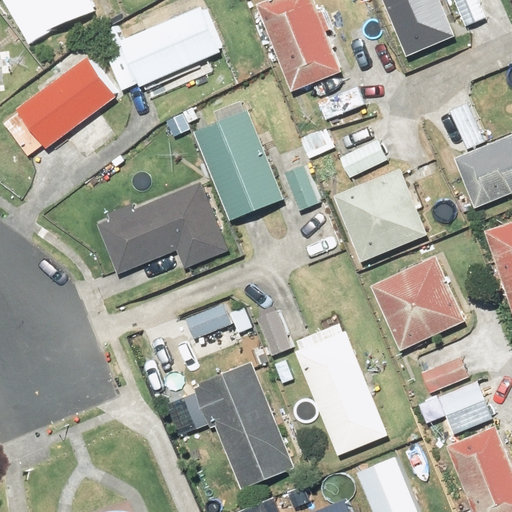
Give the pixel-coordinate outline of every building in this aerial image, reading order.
[(100,0),(44,0),(56,29),(105,11),(100,0)] [(325,0),(270,0),(265,2),(300,90),(353,69),(325,0)] [(450,0),(390,0),(415,56),(465,35),(450,0)] [(485,0),(459,0),(471,28),(493,19),(485,0)] [(132,42),(151,86),(230,52),(210,8),(132,42)] [(26,109),(54,147),(124,95),(96,57),(26,109)] [(369,104),(362,85),(322,101),(336,137),(384,118),(377,101),(369,104)] [(255,109),(202,130),(238,217),(290,196),(255,109)] [(511,135),(463,157),(486,213),(511,201),(511,135)] [(310,162),(287,172),(305,213),(328,203),(310,162)] [(410,167),(341,195),(369,262),(437,234),(410,167)] [(116,217),(103,223),(123,273),(183,250),(191,270),(235,253),(207,181),(139,208),(137,202),(113,212),(116,217)] [(511,222),(491,229),(511,288),(511,222)] [(443,254),(379,283),(409,350),(474,320),(443,254)] [(229,302),(189,317),(197,339),(237,324),(229,302)] [(282,312),(262,320),(276,356),(296,348),(282,312)] [(355,328),(303,350),(346,453),(398,432),(355,328)] [(429,374),(436,393),(471,379),(464,360),(429,374)] [(301,466),(258,362),(201,385),(218,427),(224,425),(250,487),(301,466)] [(487,398),(449,414),(459,436),(497,420),(487,398)] [(511,511),(511,444),(503,424),(453,445),(481,511),(511,511)] [(424,511),(403,458),(362,474),(377,511),(424,511)] [(360,511),(354,497),(315,511),(360,511)]
